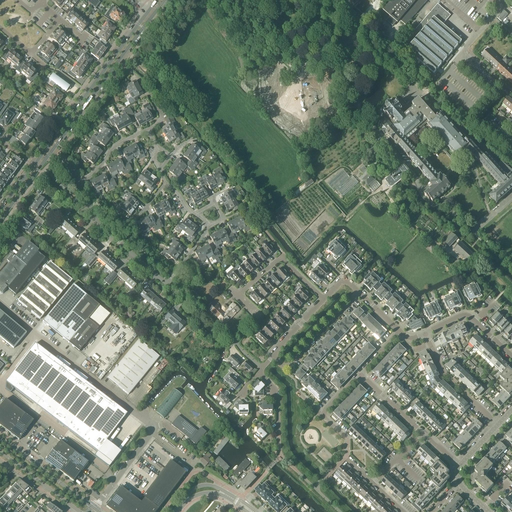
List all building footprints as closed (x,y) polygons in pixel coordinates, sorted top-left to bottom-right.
[(64,5),(58,0),(53,0),(52,2),(60,9),(64,5)] [(89,0),(88,2),(90,4),(96,9),(101,2),(97,0),(89,0)] [(392,0),(383,11),(390,17),(386,21),(393,27),(399,20),(405,25),(405,26),(427,0),(415,0),(414,1),(412,0),(392,0)] [(450,54),(458,45),(461,41),(442,25),(450,15),(437,4),(403,44),(407,48),(406,50),(433,73),(445,61),(447,63),(453,57),(450,54)] [(67,15),(66,17),(68,18),(67,20),(69,22),(70,20),(77,12),(79,10),(75,6),(73,9),(67,15)] [(108,12),(105,16),(108,19),(109,17),(115,22),(116,21),(120,23),(126,16),(115,9),(111,15),(108,12)] [(501,22),(508,14),(503,10),(497,18),(501,22)] [(70,20),(69,22),(72,24),(72,22),(74,24),(81,16),(77,12),(70,20)] [(81,16),(74,24),(78,27),(85,19),(81,16)] [(78,27),(77,29),(80,31),(81,29),(83,31),(90,23),(85,19),(78,27)] [(107,23),(104,27),(113,34),(114,32),(114,31),(115,29),(113,27),(114,24),(108,19),(106,22),(107,23)] [(113,34),(104,27),(101,32),(110,38),(113,34)] [(55,35),(63,42),(67,38),(68,39),(70,36),(65,32),(63,34),(59,31),(57,33),(56,33),(55,35)] [(110,38),(101,32),(98,36),(96,35),(94,38),(101,43),(103,40),(106,42),(107,40),(108,40),(110,38)] [(63,42),(55,35),(53,36),(54,37),(52,39),(55,42),(53,44),(59,50),(61,47),(60,46),(63,42)] [(95,49),(102,55),(106,49),(99,43),(95,49)] [(45,46),(44,48),(52,55),(55,51),(57,52),(59,50),(53,44),(51,46),(48,44),(46,46),(45,46)] [(52,55),(44,48),(42,50),(43,50),(41,53),(44,55),(41,57),(48,63),(50,60),(49,59),(52,55)] [(102,55),(95,49),(90,55),(98,60),(99,59),(101,58),(102,57),(101,56),(102,55)] [(499,72),(506,65),(503,62),(502,62),(488,49),(481,56),(491,65),(496,69),(499,72)] [(11,62),(17,54),(15,52),(14,53),(12,51),(10,53),(8,51),(1,58),(5,62),(7,60),(11,62)] [(78,57),(90,66),(91,64),(90,63),(92,61),(89,59),(91,56),(84,51),(82,54),(81,53),(78,57)] [(17,54),(11,62),(14,65),(12,68),(16,71),(22,63),(20,61),(22,59),(20,57),(20,56),(17,54)] [(90,66),(78,57),(75,62),(78,64),(86,70),(90,66)] [(25,65),(22,63),(16,71),(20,74),(22,72),(25,75),(32,66),(29,64),(29,65),(27,63),(25,65)] [(86,70),(78,64),(74,68),(83,74),(86,70)] [(511,71),(506,65),(499,72),(511,83),(511,71)] [(35,69),(32,66),(25,75),(29,78),(27,80),(31,83),(33,81),(35,83),(39,78),(37,76),(34,73),(36,71),(34,69),(35,69)] [(83,74),(74,68),(71,72),(70,71),(68,74),(74,79),(76,76),(79,78),(81,76),(82,76),(83,74)] [(263,74),(261,74),(261,80),(276,79),(275,73),(272,73),(272,70),(263,70),(263,74)] [(69,87),(67,86),(68,84),(56,75),(55,75),(56,75),(54,77),(53,75),(49,80),(51,81),(49,84),(53,87),(55,84),(66,92),(69,87)] [(308,82),(304,82),(305,89),(319,87),(318,81),(317,81),(316,78),(307,79),(308,82)] [(276,79),(261,80),(262,86),(264,86),(264,89),(273,89),(272,85),(276,85),(276,79)] [(129,94),(139,88),(136,82),(129,85),(128,83),(120,86),(123,92),(127,90),(129,94)] [(50,96),(59,102),(62,99),(61,98),(62,97),(48,86),(47,88),(50,90),(50,91),(53,92),(50,96)] [(319,87),(305,89),(305,95),(309,94),(310,97),(318,96),(318,93),(320,93),(319,87)] [(139,88),(129,94),(131,98),(127,100),(130,105),(138,101),(136,98),(143,95),(139,88)] [(264,92),(262,92),(263,98),(277,98),(276,92),(273,92),(273,89),(264,89),(264,92)] [(59,102),(50,96),(47,100),(55,106),(59,102)] [(310,101),(306,101),(307,108),(321,106),(320,99),(319,100),(318,96),(310,97),(310,101)] [(55,106),(47,100),(45,103),(43,102),(42,102),(40,100),(39,102),(33,97),(30,100),(40,107),(43,105),(52,111),(53,110),(54,110),(56,107),(55,106)] [(507,108),(511,101),(511,100),(508,97),(502,104),(507,108)] [(277,98),(263,98),(263,105),(264,105),(265,108),(273,108),(273,104),(277,104),(277,98)] [(488,153),(486,155),(484,156),(468,138),(467,139),(465,137),(463,139),(441,114),(439,113),(438,114),(435,111),(432,113),(419,99),(412,104),(415,107),(411,111),(406,115),(402,111),(403,110),(402,110),(406,106),(401,100),(398,102),(397,101),(395,99),(393,99),(391,101),(391,102),(388,102),(386,104),(385,104),(386,104),(386,107),(384,107),(382,109),(382,111),(384,113),(383,113),(385,115),(386,114),(389,118),(390,118),(391,119),(390,119),(391,120),(392,119),(396,124),(393,126),(388,121),(387,120),(386,120),(385,119),(382,121),(382,120),(378,124),(382,129),(381,130),(385,134),(386,133),(397,146),(398,145),(413,163),(412,163),(417,168),(418,167),(431,183),(430,184),(433,187),(424,194),(429,200),(430,199),(433,202),(450,186),(448,183),(449,182),(444,177),(443,178),(440,175),(438,177),(405,139),(416,129),(416,130),(419,128),(422,131),(428,125),(458,160),(469,150),(501,186),(493,194),(492,193),(489,196),(496,203),(508,193),(507,193),(511,188),(511,175),(511,176),(511,175),(509,177),(508,175),(511,172),(511,171),(501,162),(498,164),(488,153)] [(144,111),(140,113),(146,123),(153,120),(149,113),(152,112),(148,104),(143,107),(144,111)] [(146,123),(140,113),(136,115),(134,111),(132,113),(129,108),(126,109),(130,116),(133,115),(139,127),(146,123)] [(123,115),(119,118),(124,128),(131,124),(128,118),(130,116),(126,109),(121,112),(123,115)] [(4,125),(6,126),(11,120),(13,122),(19,114),(16,112),(14,114),(9,110),(7,112),(7,111),(0,121),(0,122),(0,124),(2,126),(4,125)] [(276,112),(271,120),(274,122),(273,123),(279,126),(286,114),(281,111),(279,114),(276,112)] [(34,112),(29,119),(38,126),(43,119),(34,112)] [(286,114),(279,126),(284,130),(285,128),(288,130),(292,122),(289,120),(291,117),(286,114)] [(124,128),(119,118),(115,120),(113,116),(108,119),(112,127),(115,125),(118,131),(124,128)] [(168,127),(162,130),(165,137),(175,131),(179,129),(173,118),(165,122),(168,127)] [(38,126),(29,119),(24,125),(26,127),(34,132),(38,126)] [(292,122),(288,130),(290,131),(290,133),(295,136),(302,124),(297,120),(295,124),(292,122)] [(99,134),(109,141),(113,135),(107,130),(109,128),(103,123),(99,128),(102,130),(99,134)] [(302,124),(295,136),(300,139),(301,138),(304,139),(308,132),(306,130),(307,127),(302,124)] [(26,127),(21,133),(30,139),(30,140),(35,133),(34,132),(26,127)] [(178,135),(175,131),(165,137),(169,144),(175,140),(177,143),(184,139),(181,133),(178,135)] [(12,137),(11,139),(16,143),(18,141),(25,146),(30,139),(21,133),(20,132),(16,139),(12,137)] [(109,141),(99,134),(97,138),(94,136),(90,140),(97,145),(99,143),(104,147),(109,141)] [(97,145),(90,140),(88,143),(89,144),(88,146),(91,148),(88,152),(98,159),(102,153),(95,148),(97,145)] [(135,145),(128,148),(134,158),(138,156),(140,160),(145,157),(144,154),(147,153),(145,150),(142,152),(141,149),(138,151),(135,145)] [(192,145),(188,151),(197,158),(200,154),(203,157),(206,152),(200,147),(198,149),(192,145)] [(134,158),(128,148),(122,152),(128,163),(126,165),(129,172),(132,171),(129,165),(132,164),(130,161),(134,158)] [(197,158),(188,151),(183,157),(189,161),(187,164),(194,169),(197,164),(194,162),(197,158)] [(98,159),(88,152),(85,156),(82,153),(79,158),(85,163),(87,160),(93,165),(98,159)] [(12,160),(12,161),(19,166),(23,161),(15,156),(12,160)] [(119,160),(113,163),(118,174),(122,172),(124,175),(129,172),(126,165),(123,166),(119,160)] [(177,160),(173,166),(182,173),(185,169),(188,172),(190,169),(192,171),(194,169),(187,164),(185,166),(177,160)] [(11,162),(8,165),(16,171),(16,170),(18,170),(18,169),(18,168),(19,166),(12,161),(11,162)] [(118,174),(113,163),(106,167),(112,179),(110,180),(114,187),(116,186),(114,181),(116,179),(114,176),(118,174)] [(8,165),(5,170),(13,175),(16,171),(8,165)] [(182,173),(173,166),(168,172),(174,176),(172,179),(179,184),(182,179),(179,177),(182,173)] [(376,179),(364,166),(359,170),(363,175),(360,178),(373,192),(380,186),(375,180),(376,179)] [(403,167),(386,181),(391,187),(408,173),(403,167)] [(216,174),(212,177),(217,187),(224,183),(220,177),(223,175),(219,168),(214,171),(216,174)] [(5,170),(2,175),(9,180),(11,178),(12,178),(13,177),(13,176),(12,175),(13,175),(5,170)] [(58,180),(47,170),(44,173),(55,183),(58,180)] [(350,177),(343,170),(327,184),(334,191),(336,189),(343,197),(358,183),(352,175),(350,177)] [(144,185),(151,175),(145,171),(141,177),(138,175),(133,181),(138,185),(140,182),(144,185)] [(2,175),(0,176),(0,180),(6,185),(9,180),(2,175)] [(114,187),(110,180),(107,181),(104,175),(97,179),(103,189),(107,187),(109,190),(114,187)] [(151,175),(144,185),(148,187),(145,191),(150,194),(155,187),(153,186),(157,180),(151,175)] [(217,187),(212,177),(208,179),(206,175),(200,178),(204,186),(207,184),(210,191),(217,187)] [(199,189),(195,191),(201,201),(208,198),(202,187),(204,186),(200,178),(198,180),(200,184),(197,185),(199,189)] [(103,189),(97,179),(90,182),(94,189),(92,190),(95,197),(101,195),(99,191),(103,189)] [(297,195),(314,183),(311,179),(304,184),(305,185),(295,192),(297,195)] [(59,187),(67,193),(69,190),(62,184),(59,187)] [(225,196),(220,199),(224,205),(234,200),(232,197),(236,195),(232,189),(223,194),(225,196)] [(201,201),(195,191),(191,193),(189,190),(184,193),(188,200),(191,199),(194,205),(201,201)] [(125,203),(135,210),(139,204),(133,200),(135,197),(128,192),(125,197),(128,200),(125,203)] [(34,202),(43,210),(48,203),(39,196),(34,202)] [(234,200),(224,205),(227,212),(234,208),(235,211),(242,207),(240,202),(236,204),(234,200)] [(165,201),(159,204),(164,215),(168,213),(170,216),(176,213),(172,206),(169,207),(165,201)] [(43,210),(34,202),(28,209),(38,217),(43,210)] [(135,210),(125,203),(122,207),(119,205),(114,212),(121,217),(124,212),(130,216),(135,210)] [(164,215),(159,204),(152,208),(159,220),(156,221),(160,229),(163,227),(160,222),(162,220),(160,217),(164,215)] [(52,217),(56,219),(61,214),(57,211),(52,217)] [(150,216),(143,220),(149,230),(153,228),(155,231),(160,229),(156,221),(153,223),(150,216)] [(25,217),(19,226),(27,232),(29,234),(35,226),(39,229),(42,226),(34,220),(32,223),(25,217)] [(37,217),(34,220),(42,226),(44,222),(37,217)] [(55,223),(46,233),(49,235),(56,227),(58,229),(60,229),(62,227),(66,231),(72,224),(64,217),(59,224),(58,223),(57,225),(55,223)] [(233,221),(239,231),(243,229),(245,233),(250,230),(246,222),(243,224),(240,217),(233,221)] [(185,233),(192,224),(186,219),(182,225),(179,224),(174,230),(179,234),(181,231),(185,233)] [(149,230),(143,220),(137,223),(140,230),(138,231),(142,239),(147,236),(145,232),(149,230)] [(239,231),(233,221),(227,224),(232,234),(229,235),(233,242),(236,241),(234,238),(237,237),(235,234),(239,231)] [(73,237),(65,247),(67,249),(76,239),(74,238),(80,231),(72,224),(66,231),(73,237)] [(192,224),(185,233),(189,236),(186,239),(191,243),(196,236),(194,234),(198,228),(192,224)] [(233,242),(229,235),(226,237),(223,230),(216,234),(222,244),(226,242),(228,245),(233,242)] [(449,247),(457,238),(451,233),(443,242),(449,247)] [(76,239),(67,249),(70,251),(78,241),(86,248),(89,244),(92,241),(84,234),(78,241),(76,239)] [(222,244),(216,234),(210,237),(216,249),(214,251),(218,258),(220,257),(217,251),(220,250),(218,246),(222,244)] [(170,249),(179,255),(184,249),(178,245),(180,243),(173,238),(169,243),(173,245),(170,249)] [(332,255),(342,244),(338,240),(336,242),(334,240),(329,245),(330,247),(329,248),(326,251),(329,254),(330,253),(332,255)] [(85,264),(83,266),(85,268),(87,266),(96,257),(95,256),(94,255),(100,248),(95,244),(92,241),(89,244),(86,248),(84,250),(91,256),(84,264),(85,264)] [(0,274),(0,293),(0,294),(1,294),(2,294),(3,294),(7,289),(15,295),(45,259),(38,253),(39,251),(28,242),(14,257),(11,255),(7,260),(10,263),(0,274)] [(475,256),(469,250),(460,242),(453,249),(468,263),(475,256)] [(261,249),(268,258),(271,255),(270,255),(274,251),(267,243),(261,249)] [(431,243),(427,248),(432,252),(436,247),(431,243)] [(346,248),(342,244),(332,255),(334,256),(333,257),(336,260),(339,257),(340,256),(341,257),(346,252),(344,250),(346,248)] [(218,258),(214,251),(211,252),(208,246),(201,249),(207,260),(211,257),(212,261),(218,258)] [(179,255),(170,249),(167,252),(164,250),(161,255),(167,260),(169,257),(175,262),(179,255)] [(207,260),(201,249),(194,253),(198,259),(195,261),(199,268),(204,265),(203,262),(207,260)] [(261,249),(254,254),(261,262),(265,259),(266,260),(268,258),(261,249)] [(96,257),(87,266),(90,268),(98,259),(105,265),(111,258),(103,252),(97,258),(96,257)] [(254,254),(248,260),(256,269),(258,266),(261,262),(254,254)] [(348,269),(358,259),(354,255),(352,257),(350,255),(345,260),(346,262),(345,263),(345,262),(342,266),(345,268),(346,267),(348,269)] [(112,271),(104,281),(106,283),(115,274),(113,272),(119,266),(111,258),(105,265),(112,271)] [(362,263),(358,259),(348,269),(350,271),(349,272),(352,275),(355,272),(356,270),(357,272),(362,267),(360,265),(362,263)] [(256,269),(248,260),(242,265),(249,274),(253,270),(253,271),(256,269)] [(314,269),(324,279),(326,277),(326,276),(329,272),(320,263),(319,263),(317,261),(311,266),(314,269)] [(50,262),(18,301),(27,309),(27,311),(28,312),(31,312),(40,319),(72,280),(50,262)] [(237,266),(234,269),(243,280),(246,278),(245,277),(249,274),(242,265),(239,268),(237,266)] [(243,280),(234,269),(233,268),(225,275),(229,279),(230,278),(236,285),(240,281),(241,282),(243,280)] [(274,273),(282,282),(288,276),(281,268),(277,271),(274,273)] [(115,274),(106,283),(109,286),(117,276),(125,283),(131,276),(123,269),(117,276),(115,274)] [(324,279),(314,269),(312,272),(311,273),(311,274),(312,275),(310,277),(318,285),(321,281),(322,282),(324,279)] [(272,276),(268,279),(276,287),(282,282),(274,273),(272,275),(272,276)] [(371,273),(363,281),(365,283),(364,284),(367,288),(377,277),(373,273),(372,274),(371,273)] [(132,289),(124,299),(126,301),(135,291),(133,289),(139,283),(131,276),(125,283),(132,289)] [(381,281),(377,277),(367,288),(370,291),(373,288),(375,290),(381,284),(380,283),(381,281)] [(264,282),(262,284),(269,293),(276,287),(268,279),(265,283),(264,282)] [(381,284),(375,290),(377,292),(375,295),(378,298),(388,287),(384,283),(382,285),(381,284)] [(469,285),(475,298),(478,297),(478,298),(482,296),(480,292),(480,293),(479,291),(481,290),(478,284),(475,285),(474,283),(469,285)] [(73,284),(42,322),(55,332),(85,294),(73,284)] [(260,287),(256,290),(263,299),(269,293),(262,284),(259,286),(260,287)] [(475,298),(469,285),(464,288),(465,290),(462,291),(465,298),(467,297),(468,298),(469,302),(473,301),(473,299),(475,298)] [(294,293),(296,295),(305,303),(307,301),(306,300),(310,296),(300,287),(294,293)] [(388,287),(378,298),(381,301),(384,299),(386,301),(392,294),(391,293),(392,291),(388,287)] [(150,304),(156,298),(146,289),(140,296),(150,304)] [(256,290),(255,290),(253,292),(249,296),(257,304),(263,299),(256,290)] [(195,302),(199,298),(192,291),(188,296),(195,302)] [(449,295),(455,308),(458,306),(458,308),(462,306),(460,302),(459,301),(461,300),(457,291),(449,295)] [(85,294),(55,332),(67,342),(97,304),(85,294)] [(392,294),(386,301),(388,303),(386,305),(389,308),(399,298),(395,294),(393,295),(392,294)] [(296,295),(290,301),(298,308),(302,305),(305,303),(296,295)] [(455,308),(449,295),(444,297),(445,299),(443,301),(446,307),(447,306),(448,308),(450,312),(453,310),(453,309),(455,308)] [(156,298),(150,304),(160,313),(166,306),(156,298)] [(403,301),(399,298),(389,308),(392,311),(395,309),(397,311),(403,304),(402,303),(403,301)] [(298,308),(290,301),(284,307),(293,315),(295,313),(295,312),(298,308)] [(437,301),(429,304),(435,317),(438,316),(439,317),(442,315),(440,311),(440,312),(439,310),(441,309),(437,301)] [(215,316),(221,309),(218,305),(217,304),(217,305),(216,304),(215,306),(212,303),(207,308),(215,316)] [(232,303),(228,308),(234,315),(239,310),(232,303)] [(97,304),(67,342),(79,352),(98,328),(88,320),(99,306),(97,304)] [(403,304),(397,311),(399,313),(396,315),(400,319),(410,308),(406,304),(404,306),(403,304)] [(435,317),(429,304),(422,308),(426,317),(428,316),(428,317),(430,321),(433,320),(433,318),(435,317)] [(221,309),(215,316),(224,325),(234,315),(228,308),(225,306),(223,306),(222,307),(221,309)] [(284,307),(279,313),(287,321),(290,317),(291,318),(293,315),(284,307)] [(410,308),(400,319),(403,322),(405,319),(408,321),(413,316),(415,314),(413,313),(414,312),(410,308)] [(354,313),(349,318),(353,322),(357,318),(358,319),(362,322),(366,317),(363,314),(363,313),(359,309),(355,313),(354,313)] [(0,337),(13,348),(26,333),(0,311),(0,337)] [(171,311),(165,318),(174,326),(170,330),(175,334),(185,324),(171,311)] [(500,324),(505,319),(502,317),(503,316),(498,312),(489,322),(492,324),(491,324),(493,326),(498,322),(500,324)] [(279,313),(273,319),(282,327),(284,325),(283,324),(287,321),(279,313)] [(362,322),(361,323),(366,327),(372,320),(373,319),(371,318),(369,316),(369,317),(368,316),(366,317),(362,322)] [(413,316),(408,321),(410,323),(407,326),(411,329),(412,329),(412,330),(413,330),(414,330),(415,329),(426,324),(423,319),(418,322),(414,319),(415,318),(413,316)] [(342,322),(341,323),(342,323),(349,330),(353,326),(355,324),(353,322),(349,318),(347,320),(345,318),(342,322)] [(282,327),(273,319),(267,325),(275,333),(279,329),(279,330),(282,327)] [(372,320),(366,327),(370,331),(376,324),(377,324),(376,323),(375,321),(373,319),(372,320)] [(505,319),(500,324),(496,329),(500,333),(504,329),(507,331),(511,326),(509,323),(510,323),(505,319)] [(338,323),(336,326),(338,328),(345,334),(349,330),(342,323),(341,323),(340,324),(338,323)] [(376,324),(370,331),(375,335),(381,328),(382,328),(380,326),(378,324),(377,324),(376,324)] [(275,333),(267,325),(261,331),(270,340),(272,337),(275,333)] [(457,326),(462,336),(468,334),(468,335),(470,334),(471,333),(471,332),(467,328),(467,329),(466,329),(463,325),(461,326),(459,325),(457,326)] [(511,325),(511,326),(507,331),(503,335),(507,340),(511,335),(511,325)] [(335,331),(334,332),(341,339),(343,340),(347,336),(345,335),(345,334),(338,328),(336,326),(334,327),(335,328),(334,328),(335,329),(334,330),(335,331)] [(455,329),(453,330),(457,339),(462,336),(457,326),(456,327),(455,329)] [(381,328),(375,335),(379,339),(385,333),(384,332),(385,331),(383,329),(382,328),(381,328)] [(457,339),(453,330),(451,331),(449,330),(447,331),(452,341),(453,344),(458,341),(457,339)] [(270,340),(261,331),(255,338),(263,345),(267,341),(268,342),(270,340)] [(330,332),(327,334),(330,336),(337,343),(341,339),(334,332),(333,331),(332,332),(331,333),(330,332)] [(445,334),(443,335),(447,344),(452,341),(447,331),(445,332),(445,334)] [(326,339),(325,340),(325,341),(332,347),(337,343),(330,336),(327,334),(326,336),(327,337),(326,339)] [(447,344),(443,335),(437,337),(438,339),(435,340),(435,339),(433,340),(435,345),(440,342),(441,345),(442,346),(447,344)] [(473,347),(481,338),(480,337),(478,337),(476,335),(469,343),(473,347)] [(483,340),(481,338),(473,347),(478,351),(484,343),(483,342),(483,340)] [(107,378),(128,395),(159,357),(138,340),(107,378)] [(322,340),(319,343),(321,345),(328,352),(332,347),(325,341),(325,340),(324,341),(323,342),(322,340)] [(367,342),(363,346),(365,348),(371,354),(373,352),(373,351),(374,350),(368,344),(367,342)] [(317,348),(316,349),(317,350),(324,357),(324,356),(328,352),(321,345),(319,343),(317,345),(319,346),(317,348)] [(396,349),(402,355),(403,356),(406,352),(405,351),(406,351),(404,349),(406,347),(401,343),(397,347),(397,348),(396,349)] [(486,345),(484,343),(478,351),(482,354),(490,346),(488,345),(486,345)] [(6,382),(5,389),(10,393),(13,389),(11,388),(12,387),(21,394),(51,355),(35,344),(6,382)] [(490,346),(482,354),(486,358),(493,351),(491,350),(491,348),(490,346)] [(365,348),(361,352),(367,358),(368,356),(369,356),(371,354),(365,348)] [(313,349),(311,352),(312,353),(321,362),(325,357),(324,356),(324,357),(317,350),(316,349),(315,351),(313,349)] [(394,351),(392,353),(398,359),(402,355),(396,349),(394,351)] [(359,350),(355,354),(357,356),(364,362),(366,360),(365,359),(367,358),(361,352),(359,350)] [(424,357),(421,359),(420,359),(422,365),(431,360),(429,355),(427,356),(426,353),(427,353),(426,350),(422,352),(424,357)] [(493,351),(486,358),(490,362),(498,354),(496,353),(494,353),(493,351)] [(309,356),(308,357),(309,358),(316,365),(317,366),(321,362),(312,353),(311,352),(309,354),(310,355),(309,356)] [(213,358),(206,353),(204,357),(210,362),(213,358)] [(398,359),(392,353),(390,355),(390,356),(388,357),(394,363),(398,359)] [(499,355),(498,354),(490,362),(494,366),(501,359),(499,357),(499,355)] [(51,355),(21,394),(36,405),(66,367),(51,355)] [(235,367),(238,364),(239,365),(240,363),(232,356),(228,360),(235,367)] [(357,356),(353,360),(359,366),(361,364),(364,362),(357,356)] [(307,359),(304,362),(306,364),(304,365),(308,369),(310,367),(312,369),(316,365),(309,358),(308,357),(307,359)] [(394,363),(388,357),(387,359),(386,358),(384,361),(391,367),(394,363)] [(501,359),(494,366),(498,370),(506,362),(505,361),(503,361),(501,359)] [(353,360),(350,364),(356,370),(358,368),(358,367),(359,366),(353,360)] [(431,360),(422,365),(420,366),(423,371),(425,370),(435,365),(434,363),(432,362),(431,360)] [(450,371),(456,364),(452,360),(446,367),(450,371)] [(243,365),(250,372),(252,374),(256,370),(253,368),(246,361),(243,365)] [(383,363),(381,365),(387,371),(391,367),(384,361),(382,363),(383,363)] [(348,362),(344,366),(346,368),(352,373),(354,372),(356,370),(350,364),(348,362)] [(506,362),(498,370),(502,374),(509,367),(508,365),(508,363),(506,362)] [(460,368),(456,364),(450,371),(454,374),(460,368)] [(299,372),(295,376),(300,380),(300,379),(304,383),(309,378),(305,374),(304,373),(308,369),(304,365),(299,371),(299,372)] [(379,366),(377,369),(383,375),(387,371),(381,365),(379,367),(379,366)] [(436,367),(435,365),(425,370),(427,375),(436,371),(435,369),(436,367)] [(66,367),(36,405),(52,417),(81,379),(66,367)] [(509,367),(502,374),(499,377),(505,382),(500,387),(503,391),(510,397),(511,394),(511,393),(511,371),(510,370),(511,369),(509,367)] [(239,376),(230,368),(228,371),(230,372),(229,373),(231,375),(225,381),(234,389),(240,382),(236,379),(239,376)] [(346,368),(342,372),(349,378),(351,375),(352,373),(346,368)] [(464,371),(460,368),(454,374),(458,378),(464,371)] [(383,375),(377,369),(375,371),(374,373),(380,379),(380,378),(381,379),(384,375),(383,375)] [(341,370),(337,374),(339,376),(345,381),(346,380),(347,380),(349,378),(342,372),(341,370)] [(436,371),(427,375),(430,380),(428,381),(430,386),(439,380),(437,377),(439,376),(436,371)] [(468,375),(464,371),(458,378),(462,382),(468,375)] [(337,374),(333,378),(335,379),(341,385),(344,383),(343,383),(345,381),(339,376),(337,374)] [(304,383),(303,384),(304,385),(303,386),(305,388),(307,389),(307,388),(314,382),(316,380),(311,375),(309,378),(304,383)] [(468,375),(462,382),(466,386),(472,379),(468,375)] [(81,379),(52,417),(67,429),(96,390),(81,379)] [(335,379),(331,383),(337,389),(339,387),(339,388),(341,385),(335,379)] [(472,379),(466,386),(470,389),(476,383),(472,379)] [(396,394),(402,387),(398,384),(400,382),(397,380),(391,386),(393,388),(392,390),(396,394)] [(439,380),(430,386),(434,390),(436,388),(440,392),(447,385),(445,383),(445,382),(443,380),(441,382),(439,380)] [(263,387),(257,381),(251,387),(254,390),(254,396),(263,396),(263,387)] [(307,388),(307,389),(308,391),(310,392),(311,393),(312,393),(318,386),(314,382),(307,388)] [(480,386),(476,383),(470,389),(474,393),(480,386)] [(312,393),(311,393),(312,394),(314,396),(315,398),(316,397),(324,389),(319,384),(318,386),(312,393)] [(448,384),(447,385),(440,392),(444,396),(451,388),(449,387),(449,385),(448,384)] [(480,386),(474,393),(478,397),(486,388),(482,384),(480,386)] [(358,388),(356,390),(364,397),(366,395),(367,394),(366,393),(366,392),(361,387),(359,388),(358,388)] [(406,391),(402,387),(396,394),(400,398),(406,391)] [(452,387),(451,388),(444,396),(448,400),(455,392),(453,391),(454,391),(454,389),(452,387)] [(316,397),(315,398),(317,399),(319,401),(319,400),(321,401),(329,392),(324,388),(324,389),(316,397)] [(174,389),(155,412),(164,419),(182,396),(174,389)] [(96,390),(67,429),(82,440),(111,402),(96,390)] [(223,407),(226,410),(231,404),(228,402),(231,398),(222,390),(217,397),(225,404),(223,407)] [(355,393),(353,395),(360,401),(364,397),(356,390),(354,393),(355,393)] [(406,391),(400,398),(404,401),(410,395),(406,391)] [(456,391),(455,392),(448,400),(452,404),(459,396),(458,395),(458,393),(456,391)] [(503,391),(500,394),(507,401),(510,397),(503,391)] [(507,401),(500,394),(496,398),(503,405),(507,401)] [(351,396),(349,398),(356,405),(360,401),(353,395),(351,396)] [(414,398),(410,395),(404,401),(408,405),(409,404),(412,406),(418,399),(415,397),(414,398)] [(460,395),(459,396),(452,404),(456,407),(463,400),(462,399),(462,397),(460,395)] [(356,405),(349,398),(347,400),(347,401),(346,402),(352,409),(356,405)] [(503,405),(496,398),(492,402),(499,409),(503,405)] [(0,406),(0,425),(5,429),(19,440),(34,421),(5,399),(0,406)] [(418,399),(412,406),(414,407),(412,409),(416,413),(422,407),(418,403),(420,401),(418,399)] [(464,399),(463,400),(456,407),(461,412),(459,413),(462,415),(469,408),(466,406),(468,405),(466,403),(466,402),(466,401),(464,399)] [(271,407),(265,400),(259,407),(263,411),(263,416),(272,415),(272,407),(271,407)] [(247,407),(240,401),(234,407),(238,411),(239,416),(247,415),(247,407)] [(111,402),(82,440),(97,452),(94,456),(109,467),(121,451),(106,441),(110,436),(122,420),(127,414),(111,402)] [(344,404),(341,406),(349,413),(352,409),(346,402),(344,404)] [(376,415),(383,407),(382,406),(382,404),(380,403),(378,405),(375,403),(368,410),(371,412),(372,411),(376,415)] [(349,413),(341,406),(339,408),(340,409),(338,410),(345,417),(349,413)] [(384,406),(383,407),(376,415),(380,419),(387,411),(386,410),(386,408),(384,406)] [(426,410),(422,407),(416,413),(420,417),(426,410)] [(345,417),(338,410),(337,412),(336,412),(332,416),(337,421),(339,418),(340,420),(341,420),(342,420),(345,417)] [(388,410),(387,411),(380,419),(385,422),(391,415),(390,414),(390,412),(388,410)] [(426,410),(420,417),(424,421),(430,414),(426,410)] [(392,414),(391,415),(385,422),(389,426),(396,419),(394,418),(394,417),(394,416),(392,414)] [(434,418),(430,414),(424,421),(428,424),(434,418)] [(190,440),(196,445),(206,432),(200,428),(197,431),(178,416),(171,425),(190,440)] [(396,418),(396,419),(389,426),(393,430),(400,423),(398,422),(398,421),(398,420),(396,418)] [(434,418),(428,424),(432,428),(438,421),(434,418)] [(439,420),(438,421),(432,428),(436,432),(438,430),(440,432),(439,433),(446,426),(439,420)] [(476,420),(472,424),(479,430),(483,426),(476,420)] [(401,422),(400,423),(393,430),(397,434),(404,427),(402,426),(403,425),(403,424),(401,422)] [(472,424),(468,428),(475,434),(479,430),(472,424)] [(353,435),(359,429),(354,425),(349,431),(353,435)] [(256,427),(256,433),(253,436),(260,442),(266,436),(266,435),(265,426),(256,427)] [(405,426),(404,427),(397,434),(401,438),(400,440),(402,442),(409,435),(407,433),(408,431),(407,430),(407,429),(407,428),(405,426)] [(466,426),(463,430),(465,432),(471,438),(475,434),(468,428),(466,426)] [(362,432),(359,429),(353,435),(357,439),(362,432)] [(362,432),(357,439),(361,442),(366,436),(362,432)] [(471,438),(465,432),(461,436),(467,442),(471,438)] [(370,440),(366,436),(361,442),(365,446),(370,440)] [(461,436),(457,440),(464,446),(467,442),(461,436)] [(225,438),(214,452),(218,455),(229,441),(225,438)] [(370,440),(365,446),(369,450),(374,444),(370,440)] [(464,446),(457,440),(453,444),(460,450),(464,446)] [(80,473),(88,462),(60,441),(45,460),(73,482),(76,478),(81,482),(85,476),(80,473)] [(500,442),(496,446),(502,453),(506,448),(505,447),(506,446),(502,442),(501,443),(500,442)] [(378,447),(374,444),(369,450),(372,453),(378,447)] [(421,456),(427,449),(423,445),(417,452),(421,456)] [(496,446),(492,450),(499,457),(501,459),(505,455),(502,453),(496,446)] [(382,451),(378,447),(372,453),(376,457),(382,451)] [(427,449),(421,456),(425,460),(431,453),(427,449)] [(499,457),(492,450),(488,454),(495,460),(499,457)] [(382,451),(376,457),(380,461),(386,455),(382,451)] [(435,457),(431,453),(425,460),(429,463),(435,457)] [(488,454),(485,458),(491,464),(495,460),(488,454)] [(202,459),(200,461),(205,466),(209,462),(204,457),(202,459)] [(214,461),(226,472),(229,468),(218,457),(214,461)] [(439,460),(435,457),(429,463),(433,467),(439,460)] [(491,464),(485,458),(475,468),(476,469),(475,471),(477,473),(477,479),(475,481),(477,483),(476,484),(486,494),(494,485),(486,478),(486,474),(493,466),(491,464)] [(238,477),(250,464),(245,459),(233,472),(238,477)] [(439,460),(433,467),(430,469),(431,470),(432,469),(435,472),(433,474),(435,475),(433,477),(434,478),(431,482),(433,484),(440,490),(444,486),(443,485),(450,478),(448,477),(448,474),(449,472),(442,465),(443,464),(439,460)] [(121,487),(106,507),(112,511),(155,511),(186,473),(170,461),(143,497),(144,498),(141,502),(121,487)] [(342,466),(334,475),(338,479),(350,466),(347,465),(345,467),(346,468),(345,469),(342,466)] [(350,466),(338,479),(342,482),(343,481),(350,474),(347,471),(348,470),(349,471),(351,469),(350,466)] [(350,474),(343,481),(346,484),(346,485),(346,486),(358,474),(355,472),(352,476),(350,474)] [(246,480),(250,484),(256,478),(251,474),(246,480)] [(359,476),(358,474),(346,486),(347,486),(348,485),(351,489),(358,481),(356,479),(359,476)] [(385,485),(391,479),(387,475),(381,481),(385,485)] [(391,479),(385,485),(389,489),(395,483),(391,479)] [(19,480),(15,484),(22,491),(27,495),(32,490),(26,485),(26,486),(23,483),(19,480)] [(250,484),(246,480),(240,486),(244,490),(250,484)] [(358,481),(351,489),(354,492),(354,493),(365,481),(363,480),(360,483),(358,481)] [(365,481),(354,493),(355,493),(359,496),(366,488),(364,487),(367,483),(365,481)] [(260,485),(255,490),(259,494),(258,495),(261,497),(270,487),(265,482),(261,487),(260,485)] [(399,486),(395,483),(389,489),(393,493),(399,486)] [(22,491),(15,484),(12,488),(19,494),(22,491)] [(433,484),(430,488),(436,494),(440,490),(433,484)] [(399,486),(393,493),(397,496),(403,490),(399,486)] [(436,494),(430,488),(428,486),(425,490),(426,492),(433,498),(436,494)] [(270,487),(261,497),(264,500),(265,499),(268,503),(274,496),(273,495),(274,494),(276,493),(271,488),(270,487)] [(366,488),(359,496),(363,499),(362,499),(363,500),(373,489),(371,487),(369,489),(369,490),(369,491),(366,488)] [(19,494),(12,488),(8,491),(15,498),(19,494)] [(373,489),(363,500),(364,500),(367,503),(374,496),(371,493),(372,493),(373,493),(375,491),(373,489)] [(407,494),(403,490),(397,496),(401,500),(407,494)] [(15,498),(8,491),(5,495),(12,502),(15,498)] [(426,492),(422,496),(429,502),(433,498),(426,492)] [(12,502),(5,495),(1,499),(9,505),(12,502)] [(274,496),(268,503),(272,506),(271,507),(274,510),(283,500),(278,495),(276,497),(274,496)] [(377,499),(374,496),(367,503),(370,506),(370,507),(381,496),(379,495),(377,497),(377,498),(377,499)] [(381,496),(370,507),(371,508),(372,507),(375,510),(382,503),(379,501),(380,500),(381,500),(383,498),(381,496)] [(429,502),(422,496),(419,500),(425,506),(429,502)] [(458,496),(454,500),(460,506),(464,501),(458,496)] [(505,508),(511,501),(508,497),(501,505),(504,508),(504,507),(505,508)] [(9,505),(1,499),(0,500),(0,504),(5,509),(9,505)] [(283,500),(274,510),(276,511),(277,511),(278,511),(284,511),(287,509),(286,508),(287,507),(289,505),(283,500)] [(425,506),(419,500),(415,504),(413,502),(410,504),(418,511),(421,510),(425,506)] [(460,506),(454,500),(450,504),(456,510),(460,506)] [(382,503),(375,510),(373,511),(380,511),(389,503),(387,502),(384,505),(382,503)] [(50,503),(46,507),(50,511),(61,511),(58,510),(55,508),(50,503)] [(389,503),(380,511),(388,511),(389,511),(387,509),(390,506),(389,503)]
